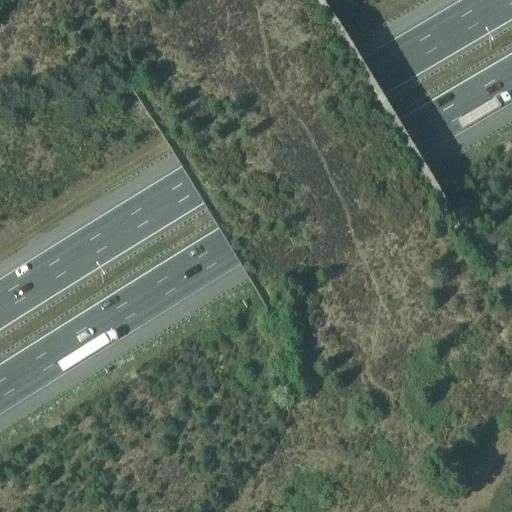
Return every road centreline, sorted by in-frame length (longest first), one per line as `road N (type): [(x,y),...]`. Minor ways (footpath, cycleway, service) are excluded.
road 1 (motorway): [(0,393),(511,79)]
road 2 (motorway): [(507,0),(0,309)]
